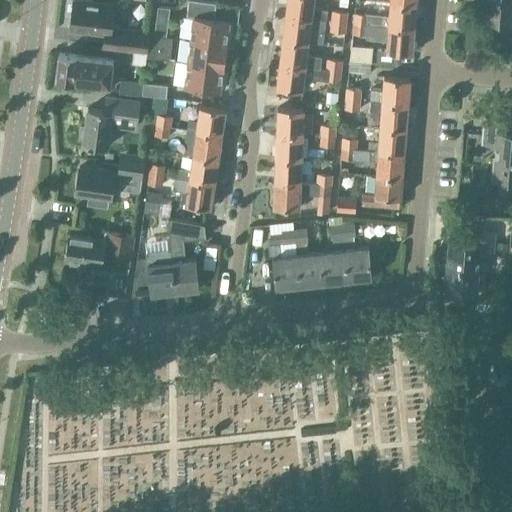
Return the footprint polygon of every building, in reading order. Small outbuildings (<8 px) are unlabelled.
[(72,0),(71,19),(74,20),(73,30),(103,33),(102,46),(106,46),(145,51),(148,31),(118,28),(118,22),(111,21),(113,4),(93,2),(91,0),(72,0)] [(228,20),(213,18),(215,3),(195,0),(187,0),(186,16),(193,17),(190,40),(226,44),(226,43),(225,43),(228,20)] [(313,0),(288,0),(286,15),(312,18),(327,20),(326,20),(327,10),(313,8),(313,0)] [(511,0),(486,0),(485,20),(486,20),(487,14),(511,16),(511,0)] [(369,14),(368,25),(415,29),(417,5),(391,3),(389,15),(369,13),(369,14)] [(333,11),(332,21),(346,22),(347,12),(333,11)] [(355,13),(354,23),(368,25),(369,14),(355,13)] [(312,18),(286,15),(283,39),(308,42),(312,18)] [(346,22),(332,21),(331,31),(345,33),(346,22)] [(165,36),(166,24),(156,23),(155,35),(165,36)] [(354,23),(353,34),(367,35),(368,25),(354,23)] [(367,35),(366,39),(387,41),(386,50),(377,49),(376,64),(397,65),(398,52),(413,54),(415,29),(368,25),(367,35)] [(308,42),(283,39),(280,63),(320,68),(322,56),(307,55),(308,42)] [(226,44),(190,40),(187,63),(223,67),(226,44)] [(156,59),(158,47),(148,46),(147,58),(156,59)] [(348,49),(349,77),(374,77),(374,62),(358,63),(358,49),(348,49)] [(56,80),(111,86),(114,60),(59,54),(56,80)] [(327,69),(340,71),(342,60),(328,59),(327,69)] [(223,67),(187,63),(184,86),(219,91),(222,68),(223,68),(223,67)] [(280,63),(277,87),(302,91),(303,77),(326,80),(326,79),(325,79),(327,69),(320,68),(280,63)] [(327,69),(325,79),(326,79),(339,81),(340,71),(327,69)] [(371,90),(370,101),(409,104),(411,79),(384,77),(383,91),(371,90)] [(142,95),(144,83),(121,80),(119,93),(142,95)] [(166,97),(167,85),(144,83),(142,95),(166,97)] [(347,88),(346,99),(360,100),(361,89),(347,88)] [(335,103),(336,91),(320,91),(319,103),(335,103)] [(140,101),(108,97),(106,111),(88,109),(85,128),(81,127),(79,140),(84,141),(83,144),(109,147),(112,124),(114,126),(122,127),(126,126),(136,127),(140,101)] [(360,100),(346,99),(345,109),(359,110),(360,100)] [(409,104),(370,101),(369,111),(381,112),(380,126),(407,129),(409,104)] [(190,120),(188,130),(222,135),(225,110),(201,106),(198,121),(190,120)] [(277,133),(303,134),(304,109),(278,108),(277,133)] [(173,111),(173,134),(187,134),(188,112),(173,111)] [(158,115),(156,125),(171,127),(172,117),(158,115)] [(511,132),(510,133),(511,119),(485,117),(483,143),(496,144),(492,179),(494,179),(494,173),(511,175),(511,132)] [(171,127),(156,125),(155,135),(169,138),(171,127)] [(321,135),(335,136),(336,126),(322,125),(321,135)] [(405,153),(407,129),(380,126),(378,151),(405,153)] [(222,135),(188,130),(187,140),(196,141),(194,155),(218,159),(222,135)] [(303,134),(277,133),(276,157),(302,158),(303,134)] [(335,136),(321,135),(321,146),(334,147),(335,136)] [(343,138),(342,148),(356,150),(357,139),(343,138)] [(342,148),(341,158),(355,160),(356,150),(342,148)] [(356,150),(355,160),(377,161),(376,173),(403,175),(405,153),(378,151),(356,150)] [(134,167),(144,168),(146,157),(136,155),(134,167)] [(180,168),(179,178),(214,183),(218,159),(194,155),(191,170),(180,168)] [(276,157),(275,181),(301,183),(302,158),(276,157)] [(151,164),(149,174),(164,176),(165,166),(151,164)] [(144,168),(134,167),(120,165),(118,177),(142,180),(144,168)] [(111,198),(115,173),(80,168),(79,174),(78,177),(77,184),(77,186),(76,193),(89,195),(88,204),(108,207),(109,198),(111,198)] [(403,175),(376,173),(375,194),(363,193),(362,204),(400,208),(400,198),(401,198),(403,175)] [(164,176),(149,174),(148,184),(162,187),(164,176)] [(318,174),(318,183),(331,184),(332,175),(318,174)] [(179,178),(175,177),(174,189),(184,191),(182,202),(186,202),(186,204),(211,208),(214,183),(179,178)] [(275,181),(274,207),(300,208),(300,194),(317,195),(318,183),(301,183),(275,181)] [(318,183),(317,195),(330,196),(331,184),(318,183)] [(147,192),(144,208),(156,210),(159,194),(147,192)] [(356,199),(338,197),(337,210),(355,212),(356,199)] [(144,214),(144,229),(159,230),(160,214),(144,214)] [(168,218),(168,224),(169,229),(170,237),(171,249),(171,250),(175,291),(200,288),(197,258),(185,259),(183,238),(205,236),(204,224),(168,218)] [(295,242),(294,230),(293,222),(274,224),(275,232),(271,232),(272,245),(279,244),(283,243),(295,242)] [(342,225),(343,237),(352,236),(356,236),(354,223),(342,225)] [(343,237),(342,225),(329,226),(331,239),(343,237)] [(294,230),(295,242),(307,241),(308,241),(307,228),(294,230)] [(450,242),(446,289),(447,289),(448,284),(476,286),(475,292),(476,292),(479,257),(492,258),(494,232),(468,230),(467,243),(450,242)] [(104,239),(70,234),(69,241),(68,243),(67,250),(67,253),(66,260),(84,262),(83,267),(100,269),(103,254),(130,258),(134,235),(105,231),(104,239)] [(369,247),(354,248),(352,236),(343,237),(348,279),(372,277),(369,247)] [(333,250),(321,252),(324,282),(348,279),(343,237),(331,239),(333,250)] [(321,252),(308,253),(307,241),(295,242),(300,285),(324,282),(321,252)] [(281,256),(272,257),(276,287),(300,285),(295,242),(283,243),(279,244),(281,256)] [(137,258),(133,286),(150,284),(151,293),(175,291),(171,250),(171,249),(147,251),(147,257),(137,258)]
